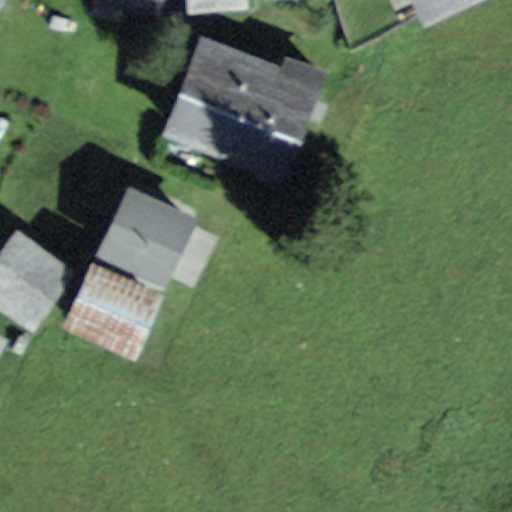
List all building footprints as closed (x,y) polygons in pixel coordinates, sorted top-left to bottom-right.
[(21,0),(0,0),(0,3),(13,12),(21,0)] [(162,0),(103,0),(158,15),(162,0)] [(253,0),(192,0),(193,10),(254,8),(253,0)] [(328,81),(218,38),(184,125),(294,167),(328,81)] [(212,215),(141,184),(115,244),(186,275),(212,215)] [(93,269),(34,229),(0,278),(0,293),(52,329),(93,269)] [(183,290),(108,257),(81,321),(155,353),(183,290)] [(0,384),(28,336),(0,319),(0,384)]
